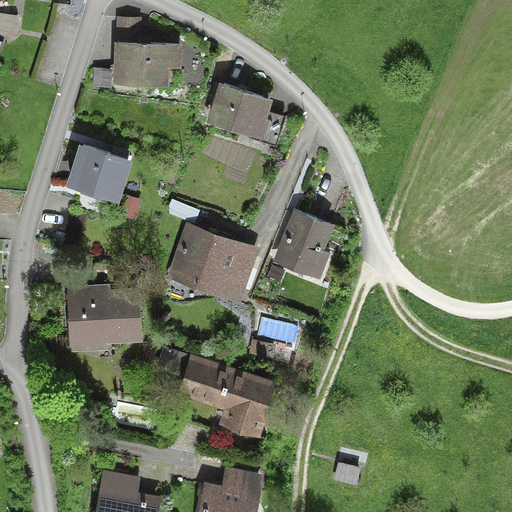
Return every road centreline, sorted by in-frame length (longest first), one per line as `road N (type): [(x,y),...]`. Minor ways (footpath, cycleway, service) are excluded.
road 1 (residential): [(511,307),(443,304),(399,275),(378,251),(341,149),(309,101),(282,77),(133,0)]
road 2 (residential): [(14,356),(24,226),(101,0)]
road 3 (track): [(378,251),(318,401),(302,511)]
road 4 (track): [(378,251),(388,286),(420,331),(511,368)]
road 5 (residential): [(48,511),(37,426),(14,356)]
